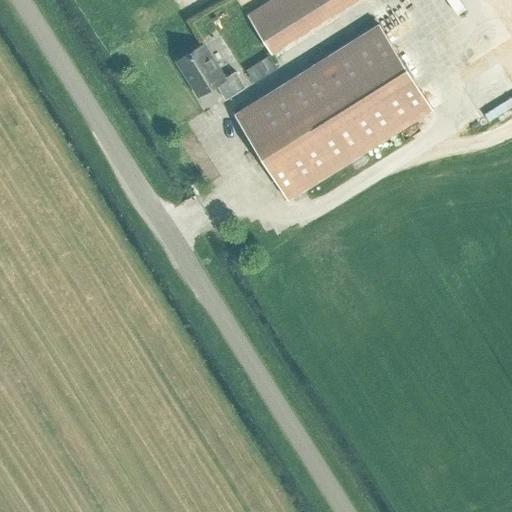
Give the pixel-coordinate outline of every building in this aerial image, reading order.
[(350,0),(271,0),(248,15),(270,50),(350,0)] [(379,23),(235,114),(288,198),(433,108),(379,23)] [(224,77),(203,44),(177,60),(199,94),(216,83),(225,99),(245,86),(235,70),(224,77)] [(253,82),(276,68),(268,55),(245,70),(253,82)] [(332,199),(350,186),(344,177),(326,189),(332,199)]
